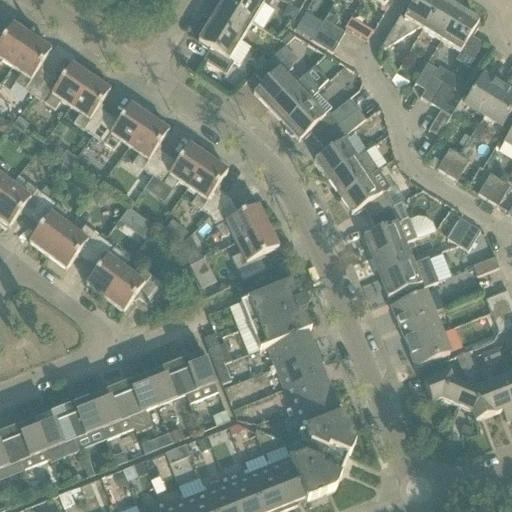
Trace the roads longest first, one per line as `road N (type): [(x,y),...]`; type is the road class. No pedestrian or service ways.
road 1 (residential): [(141,75),(269,169),(302,217),(417,489)]
road 2 (residential): [(19,0),(141,75)]
road 3 (residential): [(117,348),(17,269)]
road 4 (residential): [(0,393),(117,348)]
